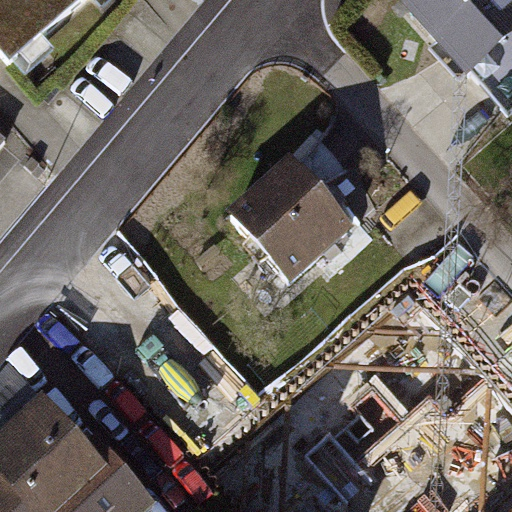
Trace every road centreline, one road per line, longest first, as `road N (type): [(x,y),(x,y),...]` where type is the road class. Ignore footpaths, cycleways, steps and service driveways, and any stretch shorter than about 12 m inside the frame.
road 1 (residential): [(0,322),(273,0)]
road 2 (residential): [(511,262),(273,0)]
